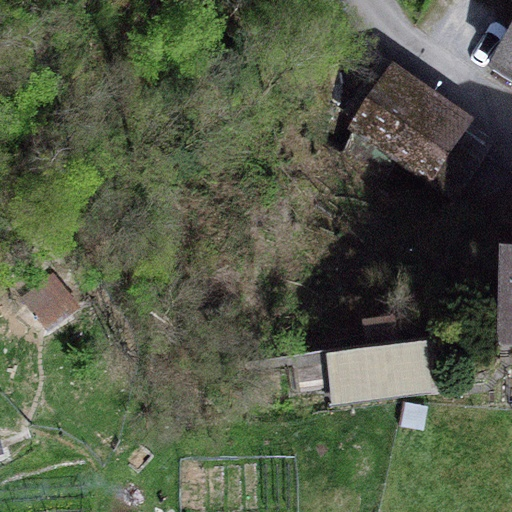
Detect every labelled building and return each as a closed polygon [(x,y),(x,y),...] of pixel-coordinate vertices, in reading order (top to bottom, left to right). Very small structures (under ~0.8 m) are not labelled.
[(511,38),(492,71),(504,79),(511,84),(511,38)] [(363,123),(356,134),(454,202),(486,156),(424,114),(388,88),(397,74),(381,62),(347,112),(363,123)] [(424,114),(434,99),(397,74),(388,88),(424,114)] [(454,202),(502,236),(511,221),(511,174),(486,156),(454,202)] [(330,363),(336,406),(427,395),(421,351),(330,363)]
